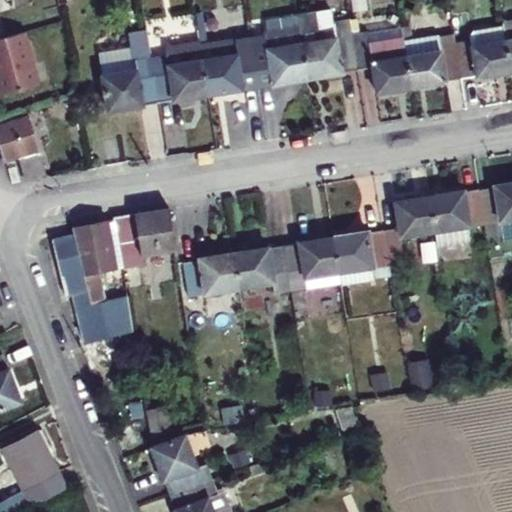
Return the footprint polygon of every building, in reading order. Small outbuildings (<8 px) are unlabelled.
[(350,69),(344,33),(342,18),(328,20),(325,7),(291,12),(296,41),(301,76),(350,69)] [(498,36),(502,68),(511,66),(511,15),(496,17),(498,36)] [(243,48),(248,85),(301,76),(296,41),(259,46),(257,31),(241,33),(243,48)] [(365,89),(401,83),(395,39),(395,37),(360,41),(358,31),(344,33),(350,69),(362,67),(365,89)] [(452,76),(447,43),(445,32),(395,39),(401,83),(452,76)] [(16,34),(0,37),(0,94),(29,87),(16,34)] [(498,36),(447,43),(452,76),(502,68),(498,36)] [(193,57),(199,92),(248,85),(243,48),(193,57)] [(199,92),(193,57),(159,62),(157,52),(143,54),(149,100),(199,92)] [(149,100),(143,54),(127,57),(129,67),(95,72),(101,107),(149,100)] [(20,113),(0,119),(0,147),(1,154),(13,151),(20,173),(38,171),(20,113)] [(498,237),(511,235),(511,182),(475,189),(481,226),(482,235),(497,233),(498,237)] [(481,226),(475,189),(428,196),(434,234),(436,249),(470,243),(468,228),(481,226)] [(378,228),(384,263),(398,261),(395,240),(434,234),(428,196),(390,203),(393,225),(378,228)] [(105,218),(112,263),(171,253),(164,209),(105,218)] [(67,233),(68,235),(76,274),(83,302),(97,299),(91,272),(108,268),(102,225),(67,233)] [(384,263),(378,228),(328,235),(335,281),(336,287),(386,278),(384,263)] [(76,274),(68,235),(42,241),(56,300),(65,298),(71,326),(88,322),(93,341),(123,335),(117,295),(83,302),(76,274)] [(300,286),(335,281),(328,235),(279,243),(286,289),(300,286)] [(226,251),(232,287),(269,282),(270,291),(286,289),(279,243),(226,251)] [(183,295),(232,287),(226,251),(178,259),(183,295)] [(302,297),(300,286),(286,289),(287,300),(302,297)] [(0,404),(20,398),(5,353),(0,354),(0,404)] [(138,412),(144,445),(150,443),(161,440),(156,409),(138,412)] [(57,474),(59,473),(36,429),(4,446),(25,487),(2,499),(9,511),(12,511),(63,486),(57,474)] [(198,467),(185,433),(161,440),(150,443),(169,493),(211,477),(206,464),(198,467)] [(217,491),(211,477),(169,493),(176,511),(213,511),(207,495),(217,491)]
